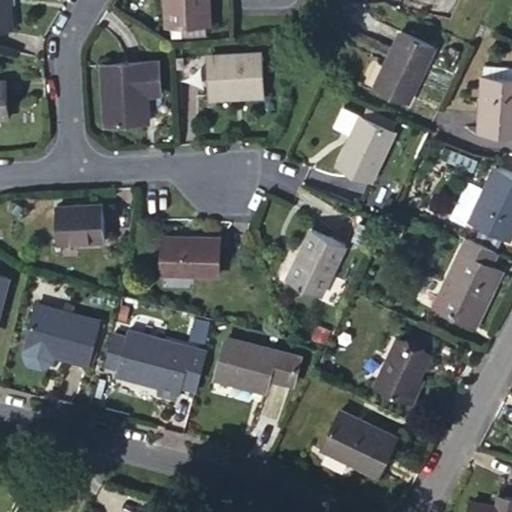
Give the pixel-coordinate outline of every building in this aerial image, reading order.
[(0,0),(0,26),(15,25),(12,0),(0,0)] [(209,0),(166,0),(168,23),(182,22),(182,35),(208,34),(207,21),(210,21),(209,0)] [(401,29),(374,84),(409,101),(436,46),(401,29)] [(262,51),(209,54),(210,75),(212,96),(265,92),(262,51)] [(209,53),(180,54),(182,76),(210,75),(209,54),(209,53)] [(103,62),(107,124),(148,121),(147,92),(161,90),(160,61),(144,62),(144,59),(103,62)] [(511,63),(484,62),(480,128),(511,130),(511,63)] [(0,78),(0,116),(9,116),(7,78),(0,78)] [(366,107),(363,114),(393,128),(396,121),(366,107)] [(361,112),(337,162),(372,179),(395,129),(393,128),(363,114),(361,112)] [(511,232),(511,172),(496,165),(470,220),(509,239),(511,232)] [(53,206),(57,243),(106,237),(102,199),(53,206)] [(312,226),(288,277),(321,294),(346,243),(312,226)] [(164,232),(163,271),(219,273),(221,234),(164,232)] [(491,263),(498,251),(468,236),(435,304),(477,324),(503,269),(491,263)] [(38,300),(26,346),(24,355),(28,363),(42,367),(50,362),(53,353),(88,362),(99,318),(38,300)] [(184,383),(197,387),(207,350),(129,328),(127,334),(112,330),(105,362),(118,365),(116,370),(163,383),(160,393),(177,397),(180,387),(182,389),(184,383)] [(304,355),(225,335),(214,374),(269,389),(273,375),(297,381),(304,355)] [(417,382),(421,375),(433,352),(398,335),(375,381),(414,401),(422,384),(417,382)] [(426,377),(421,375),(417,382),(422,384),(426,377)] [(378,473),(398,433),(343,406),(323,446),(378,473)] [(499,504),(474,499),(471,511),(511,511),(511,493),(507,493),(505,505),(499,504)]
